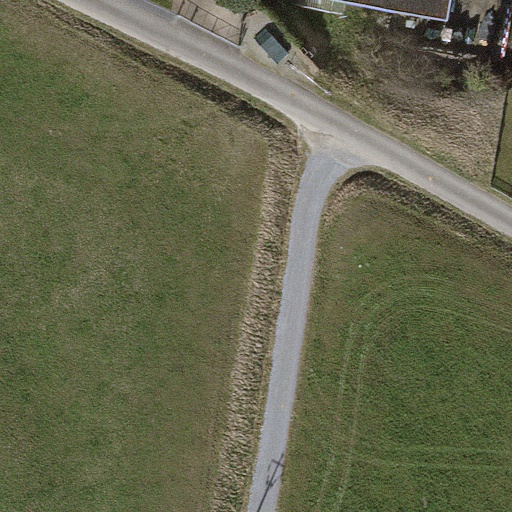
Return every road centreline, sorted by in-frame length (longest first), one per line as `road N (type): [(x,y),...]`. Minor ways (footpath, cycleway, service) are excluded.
road 1 (track): [(73,0),(331,123),(511,223)]
road 2 (track): [(331,123),(308,210),(266,511)]
